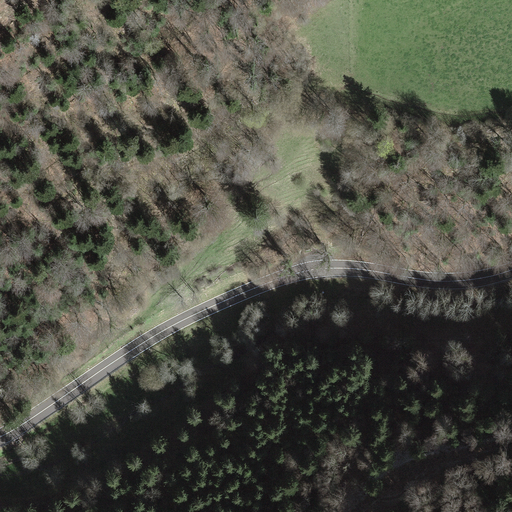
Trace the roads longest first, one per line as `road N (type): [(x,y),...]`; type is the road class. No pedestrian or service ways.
road 1 (secondary): [(511,269),(444,281),(342,267),(293,273),(152,336),(0,436)]
road 2 (track): [(357,511),(437,456),(511,441)]
